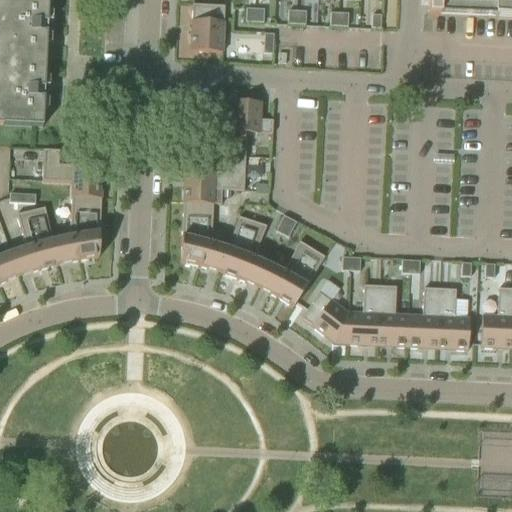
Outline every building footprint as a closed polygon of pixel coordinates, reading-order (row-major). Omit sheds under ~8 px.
[(0,0),(0,58),(46,60),(48,0),(0,0)] [(511,0),(428,0),(429,3),(429,6),(428,11),(428,16),(511,20),(511,0)] [(192,6),(190,53),(222,54),(225,8),(192,6)] [(245,23),(254,24),(255,11),(246,10),(245,23)] [(264,11),(255,11),(254,24),(263,24),(264,11)] [(296,26),(297,13),(288,12),(288,26),(296,26)] [(297,13),(296,26),(305,26),(306,13),(297,13)] [(330,28),(339,28),(339,15),(330,14),(330,28)] [(348,15),(339,15),(339,28),(348,28),(348,15)] [(372,16),(371,30),(381,30),(381,17),(372,16)] [(371,65),(380,66),(383,31),(363,29),(361,52),(373,53),(371,65)] [(264,35),(263,55),(272,56),(274,36),(264,35)] [(43,127),(46,60),(0,58),(0,126),(3,127),(3,126),(43,128),(43,127)] [(229,161),(245,162),(246,135),(272,136),(273,122),(260,122),(261,104),(232,103),(229,161)] [(42,183),(72,185),(71,199),(101,201),(102,184),(99,184),(99,178),(102,178),(103,168),(59,166),(59,152),(43,151),(42,183)] [(183,205),(213,206),(221,206),(222,192),(244,193),(245,162),(229,161),(229,175),(185,172),(183,205)] [(9,205),(22,205),(23,196),(10,195),(9,205)] [(23,196),(22,205),(35,206),(35,197),(23,196)] [(101,201),(71,199),(69,236),(52,241),(53,247),(58,267),(70,264),(98,260),(101,201)] [(213,206),(183,205),(180,264),(199,268),(208,271),(220,274),(228,251),(211,246),(213,206)] [(19,278),(31,274),(40,272),(49,269),(58,267),(53,247),(52,241),(44,209),(16,216),(25,247),(10,253),(19,278)] [(282,236),(290,221),(283,218),(276,233),(282,236)] [(246,284),(257,289),(267,267),(253,261),(266,228),(238,219),(228,251),(220,274),(239,282),(246,284)] [(290,221),(282,236),(288,239),(296,224),(290,221)] [(283,275),(267,267),(257,289),(269,295),(285,304),(293,309),(324,259),(299,244),(283,275)] [(0,285),(7,283),(18,278),(19,278),(10,253),(0,255),(0,285)] [(341,272),(350,273),(351,260),(342,259),(341,272)] [(360,260),(351,260),(350,273),(359,273),(360,260)] [(362,274),(385,276),(386,262),(363,260),(362,274)] [(401,275),(410,276),(411,262),(402,262),(401,275)] [(420,263),(411,262),(410,276),(419,276),(420,263)] [(462,265),(461,278),(470,279),(471,265),(462,265)] [(485,266),(484,279),(494,280),(495,267),(485,266)] [(347,347),(377,348),(380,288),(363,288),(362,315),(348,315),(347,347)] [(396,289),(380,288),(377,348),(407,350),(408,317),(394,317),(396,289)] [(407,350),(437,351),(439,291),(423,290),(422,318),(408,317),(407,350)] [(480,349),(511,351),(511,339),(511,291),(498,290),(497,318),(482,317),(480,349)] [(456,292),(439,291),(437,351),(468,352),(469,320),(454,320),(456,292)] [(319,294),(301,321),(312,329),(323,337),(334,346),(347,347),(348,315),(347,314),(346,314),(319,294)]
